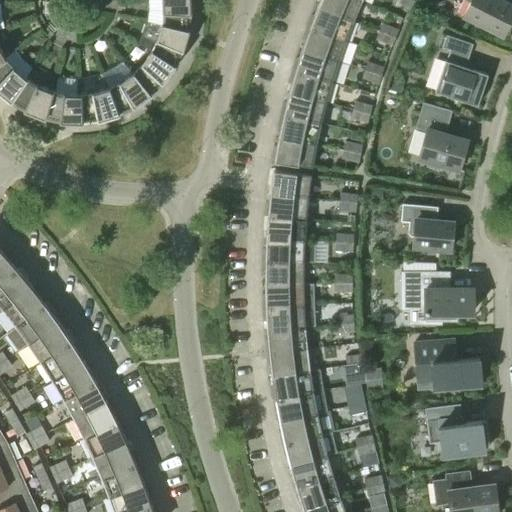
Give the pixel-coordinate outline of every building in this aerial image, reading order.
[(190,0),(163,0),(164,10),(162,24),(189,29),(191,11),(190,0)] [(361,0),(321,0),(319,6),(354,20),(362,0),(361,0)] [(417,3),(411,0),(399,0),(398,3),(414,10),(417,3)] [(464,16),(476,22),(476,26),(489,29),(503,36),(505,31),(508,32),(511,19),(511,17),(511,4),(502,0),(465,0),(470,2),(464,16)] [(354,20),(319,6),(310,27),(346,40),(354,20)] [(379,31),(395,37),(398,29),(382,23),(379,31)] [(189,29),(162,24),(158,38),(152,50),(175,64),(183,48),(189,30),(189,29)] [(310,27),(303,49),(338,61),(346,40),(310,27)] [(395,37),(379,31),(376,39),(392,45),(395,37)] [(435,91),(478,105),(488,74),(465,66),(473,44),(446,35),(442,47),(450,50),(447,60),(445,60),(435,91)] [(0,48),(0,68),(9,61),(5,57),(0,48)] [(338,61),(303,49),(296,70),(332,81),(338,61)] [(143,63),(134,72),(151,93),(164,80),(175,65),(175,64),(152,50),(152,51),(143,63)] [(9,61),(0,68),(0,91),(10,99),(13,101),(29,79),(26,77),(15,68),(9,61)] [(365,70),(381,75),(384,67),(368,62),(365,70)] [(296,70),(290,92),(326,102),(332,81),(296,70)] [(381,75),(365,70),(362,78),(378,83),(381,75)] [(121,81),(112,86),(123,111),(135,105),(151,94),(151,93),(134,72),(133,73),(121,81)] [(58,91),(78,92),(78,78),(58,77),(58,91)] [(29,79),(13,101),(26,109),(44,116),(51,118),(57,91),(52,90),(38,85),(29,79)] [(399,83),(388,79),(384,92),(394,95),(399,83)] [(123,111),(112,86),(108,88),(94,92),(84,93),(86,120),(100,118),(118,113),(123,111)] [(57,91),(51,118),(62,120),(81,121),(86,120),(84,93),(80,94),(66,93),(57,91)] [(326,102),(290,92),(284,114),(321,123),(326,102)] [(353,109),(370,114),(372,105),(355,101),(353,109)] [(465,149),(468,140),(444,134),(451,111),(424,103),(417,127),(426,130),(418,158),(429,161),(428,165),(439,169),(441,164),(459,170),(462,161),(466,162),(469,150),(465,149)] [(370,114),(353,109),(351,117),(367,122),(370,114)] [(284,114),(279,137),(316,144),(321,123),(284,114)] [(316,144),(279,137),(275,161),(278,161),(312,166),(316,144)] [(344,149),(360,153),(362,145),(345,141),(344,149)] [(360,153),(344,149),(342,158),(359,161),(360,153)] [(274,169),(271,193),(308,197),(311,175),(277,169),(274,169)] [(366,187),(365,204),(382,206),(383,189),(366,187)] [(340,192),(339,201),(356,203),(357,194),(340,192)] [(308,197),(271,193),(268,215),(306,219),(308,197)] [(356,203),(339,201),(338,209),(355,211),(356,203)] [(454,242),(455,230),(453,230),(453,222),(436,220),(433,216),(430,216),(431,206),(403,204),(401,221),(409,222),(408,233),(411,236),(414,236),(413,246),(451,250),(452,242),(454,242)] [(268,215),(267,238),(304,240),(306,219),(268,215)] [(336,233),(336,242),(353,243),(353,234),(336,233)] [(267,238),(266,261),(304,262),(314,262),(315,240),(304,240),(267,238)] [(353,243),(336,242),(335,250),(353,251),(353,243)] [(2,251),(0,253),(0,282),(17,268),(2,251)] [(266,261),(266,284),(304,283),(304,262),(266,261)] [(17,268),(0,282),(0,306),(2,309),(32,286),(17,268)] [(457,312),(473,312),(473,288),(437,288),(437,272),(401,272),(401,309),(417,309),(417,324),(441,324),(441,320),(453,320),(453,319),(457,319),(457,312)] [(335,283),(352,283),(352,274),(335,274),(335,283)] [(266,284),(267,307),(304,305),(314,304),(314,283),(304,283),(266,284)] [(352,283),(335,283),(335,291),(352,291),(352,283)] [(46,304),(32,286),(2,309),(15,326),(46,304)] [(59,322),(46,304),(15,326),(28,344),(59,322)] [(267,307),(268,329),(305,326),(316,326),(314,304),(304,305),(267,307)] [(337,324),(354,323),(353,314),(336,316),(337,324)] [(72,341),(59,322),(28,344),(40,362),(72,341)] [(354,323),(337,324),(337,333),(354,331),(354,323)] [(305,326),(268,329),(270,352),(307,348),(305,326)] [(482,385),(480,368),(484,368),(483,356),(456,359),(454,339),(414,342),(417,382),(433,381),(434,389),(482,385)] [(84,361),(72,341),(40,362),(52,380),(84,361)] [(310,370),(307,348),(270,352),(273,375),(310,370)] [(347,365),(364,362),(363,354),(346,356),(347,365)] [(7,359),(0,363),(0,373),(12,365),(7,359)] [(96,381),(84,361),(52,380),(63,399),(96,381)] [(364,362),(347,365),(348,373),(365,371),(364,362)] [(381,368),(365,370),(367,391),(383,389),(381,368)] [(310,371),(310,370),(273,375),(276,398),(323,390),(319,369),(310,371)] [(107,401),(96,381),(63,399),(74,418),(107,401)] [(16,403),(30,394),(26,386),(11,395),(16,403)] [(327,411),(323,390),(276,398),(280,420),(317,413),(327,411)] [(30,394),(16,403),(20,410),(35,401),(30,394)] [(348,407),(365,403),(363,395),(346,398),(348,407)] [(107,401),(74,418),(83,438),(117,421),(107,401)] [(366,411),(365,403),(348,407),(350,415),(366,411)] [(485,451),(484,446),(489,445),(486,420),(462,423),(460,403),(425,408),(429,443),(441,442),(443,456),(485,451)] [(11,423),(18,419),(12,408),(5,412),(11,423)] [(317,413),(280,420),(285,443),(322,434),(317,413)] [(25,430),(18,419),(11,423),(17,435),(25,430)] [(127,442),(117,421),(83,438),(92,457),(127,442)] [(30,441),(46,433),(42,426),(27,434),(30,441)] [(0,429),(0,447),(8,444),(8,443),(0,429)] [(285,443),(291,465),(327,455),(336,453),(331,432),(322,434),(285,443)] [(46,433),(30,441),(34,449),(49,441),(46,433)] [(357,447),(374,443),(372,435),(355,438),(357,447)] [(136,463),(127,442),(92,457),(101,477),(136,463)] [(374,443),(357,447),(359,455),(375,451),(374,443)] [(0,468),(16,461),(8,444),(0,447),(0,468)] [(333,475),(327,455),(291,465),(297,487),(333,475)] [(54,475),(69,468),(66,460),(50,467),(54,475)] [(31,497),(16,461),(0,468),(0,489),(2,488),(6,497),(15,493),(19,502),(31,497)] [(39,478),(47,475),(41,463),(34,466),(39,478)] [(136,463),(101,477),(109,497),(144,484),(136,463)] [(69,468),(54,475),(57,482),(73,475),(69,468)] [(497,493),(496,493),(495,484),(471,487),(469,471),(445,474),(446,479),(433,481),(436,504),(449,502),(450,511),(498,511),(497,505),(499,505),(497,493)] [(52,486),(47,475),(39,478),(44,490),(52,486)] [(340,496),(333,475),(297,487),(304,508),(340,496)] [(366,487),(383,483),(381,475),(364,479),(366,487)] [(400,478),(388,479),(390,491),(397,490),(400,485),(400,478)] [(383,483),(366,487),(368,495),(384,492),(383,483)] [(144,484),(109,497),(113,511),(131,511),(152,505),(144,484)] [(2,488),(0,489),(0,511),(38,511),(31,497),(19,502),(15,493),(6,497),(2,488)] [(345,511),(340,496),(304,508),(305,511),(345,511)] [(69,511),(85,506),(82,498),(66,504),(69,511)]
